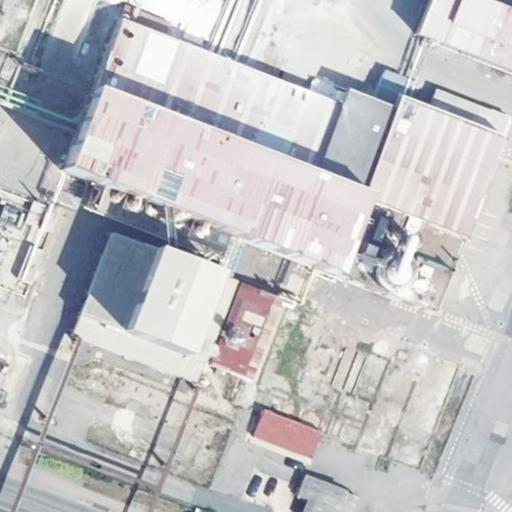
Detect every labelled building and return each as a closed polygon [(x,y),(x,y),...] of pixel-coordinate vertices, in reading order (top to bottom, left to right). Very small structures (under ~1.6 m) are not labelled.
[(337,0),(313,0),(334,8),(337,0)] [(511,11),(485,0),(484,0),(430,0),(417,33),(511,70),(511,11)] [(503,137),(427,108),(402,98),(398,107),(345,86),(338,103),(236,64),(217,57),(118,19),(60,169),(101,185),(92,209),(109,215),(219,257),(228,234),(347,278),(376,202),(465,236),(503,137)] [(427,108),(503,137),(510,120),(435,90),(427,108)] [(41,204),(33,223),(57,233),(65,213),(41,204)] [(381,217),(366,252),(387,262),(392,249),(400,252),(410,229),(381,217)] [(244,377),(274,296),(242,284),(218,345),(212,343),(237,283),(113,233),(73,335),(197,385),(210,351),(216,354),(211,363),(244,377)] [(291,266),(282,287),(297,293),(306,272),(291,266)] [(322,431),(265,410),(255,436),(311,458),(322,431)] [(357,511),(361,502),(307,480),(299,500),(310,505),(307,511),(357,511)]
